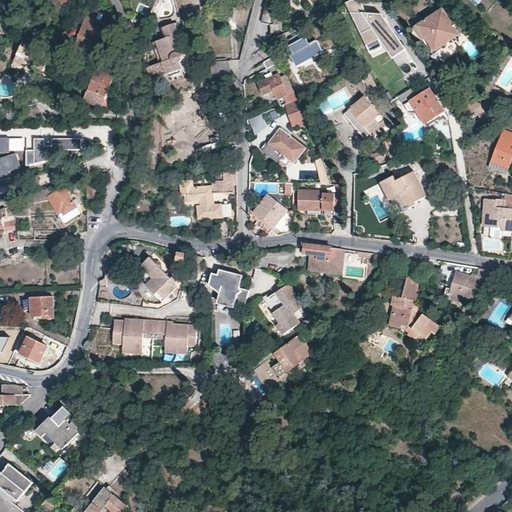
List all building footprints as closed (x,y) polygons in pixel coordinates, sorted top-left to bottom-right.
[(50,0),(47,7),(66,14),(71,0),(50,0)] [(366,10),(360,0),(349,0),(344,3),(369,43),(381,36),(388,46),(399,39),(382,12),(366,10)] [(153,9),(145,5),(140,15),(149,19),(153,9)] [(418,25),(426,37),(435,51),(461,34),(443,9),(418,25)] [(272,12),(264,10),(262,23),(270,25),(272,12)] [(104,22),(85,16),(74,47),(93,54),(104,22)] [(153,43),(159,58),(163,56),(164,61),(148,67),(152,79),(160,77),(181,69),(179,63),(181,61),(182,59),(181,56),(186,55),(175,23),(164,27),(168,38),(153,43)] [(418,25),(415,27),(424,39),(426,37),(418,25)] [(323,51),(316,40),(309,44),(301,32),(292,38),(295,43),(286,48),(298,67),(323,51)] [(426,37),(424,39),(433,52),(435,51),(426,37)] [(399,39),(388,46),(394,56),(405,48),(399,39)] [(28,67),(29,64),(32,59),(37,62),(34,67),(43,72),(52,55),(25,42),(15,60),(28,67)] [(279,62),(275,56),(264,63),(267,69),(268,68),(275,64),(279,62)] [(116,68),(99,61),(83,100),(101,108),(116,68)] [(230,73),(230,61),(211,62),(212,74),(230,73)] [(278,69),(275,64),(268,68),(271,73),(278,69)] [(273,96),(276,95),(278,99),(284,96),(287,103),(297,99),(286,74),(280,77),(279,74),(259,83),(264,94),(270,91),(273,96)] [(185,94),(189,104),(176,110),(182,124),(189,120),(193,130),(206,123),(204,117),(211,113),(207,105),(214,101),(206,84),(185,94)] [(431,88),(411,100),(426,123),(445,111),(431,88)] [(359,131),(364,126),(372,136),(388,123),(366,96),(345,114),(359,131)] [(301,121),(306,119),(299,98),(297,99),(287,103),(285,105),(294,125),(301,122),(301,121)] [(14,109),(15,120),(40,119),(39,107),(14,109)] [(268,112),(271,120),(279,116),(275,108),(268,112)] [(268,126),(263,114),(250,119),(257,136),(268,126)] [(189,120),(182,124),(187,133),(193,130),(189,120)] [(364,126),(359,131),(367,140),(372,136),(364,126)] [(268,154),(278,161),(283,154),(295,162),(306,148),(280,128),(269,144),(274,147),(268,154)] [(511,161),(511,132),(504,130),(492,161),(510,167),(511,161)] [(83,151),(84,137),(57,137),(55,145),(48,146),(48,138),(37,139),(36,150),(28,150),(29,167),(40,163),(64,152),(83,151)] [(392,139),(384,142),(391,160),(398,158),(392,139)] [(441,142),(430,143),(431,160),(443,159),(441,142)] [(264,151),(268,154),(274,147),(269,144),(264,151)] [(387,158),(384,150),(371,155),(373,162),(387,158)] [(332,184),(325,165),(321,166),(321,184),(332,184)] [(381,182),(390,200),(400,195),(403,200),(408,209),(418,205),(416,202),(428,195),(415,171),(397,181),(394,175),(381,182)] [(212,181),(213,185),(195,185),(194,178),(185,178),(185,192),(191,192),(191,199),(200,199),(203,199),(204,204),(200,203),(200,212),(205,212),(205,217),(223,217),(224,203),(213,203),(210,203),(210,198),(213,198),(213,193),(233,192),(233,172),(224,172),(224,181),(212,181)] [(81,180),(74,182),(76,192),(83,191),(81,180)] [(89,198),(98,197),(96,182),(86,183),(89,198)] [(62,184),(56,186),(27,194),(27,197),(12,200),(15,216),(30,215),(28,203),(50,200),(59,214),(62,211),(64,214),(76,207),(63,187),(62,184)] [(66,185),(63,187),(76,207),(80,204),(77,199),(75,199),(66,185)] [(344,211),(344,196),(324,196),(323,191),(299,191),(298,209),(314,210),(314,207),(323,207),(323,210),(323,214),(335,215),(336,211),(344,211)] [(505,200),(504,207),(497,207),(497,199),(486,198),(484,226),(491,226),(503,227),(503,230),(511,231),(511,194),(505,193),(505,200)] [(287,210),(288,209),(269,195),(255,212),(274,227),(287,210)] [(390,200),(393,205),(403,200),(400,195),(390,200)] [(0,227),(3,227),(2,218),(11,216),(10,205),(0,209),(0,227)] [(80,213),(76,207),(64,214),(62,211),(59,214),(65,223),(80,213)] [(272,229),(279,235),(294,231),(294,215),(287,210),(274,227),(255,212),(250,208),(250,214),(271,230),(272,229)] [(3,227),(4,231),(17,228),(15,216),(11,216),(2,218),(3,227)] [(503,230),(503,227),(491,226),(491,234),(493,236),(502,237),(503,230)] [(17,230),(19,240),(35,240),(35,231),(17,230)] [(301,248),(301,254),(318,255),(317,268),(329,269),(331,257),(339,258),(340,249),(304,245),(301,248)] [(375,254),(374,261),(387,262),(388,256),(375,254)] [(202,258),(195,257),(193,272),(201,273),(202,258)] [(163,302),(177,288),(174,284),(177,281),(174,277),(171,279),(150,258),(148,260),(141,260),(141,267),(136,272),(149,286),(155,292),(153,294),(162,303),(163,302)] [(123,282),(125,269),(107,266),(105,280),(123,282)] [(240,286),(243,273),(219,267),(216,272),(213,271),(210,283),(221,291),(218,301),(235,305),(237,300),(246,302),(250,289),(240,286)] [(472,276),(471,278),(457,274),(451,292),(455,294),(453,298),(461,300),(462,296),(475,301),(488,277),(491,271),(490,270),(480,268),(477,277),(472,276)] [(251,288),(271,291),(273,274),(254,271),(251,288)] [(424,313),(421,317),(414,312),(416,301),(418,301),(422,279),(407,276),(403,299),(393,297),(392,305),(394,306),(398,306),(396,315),(393,314),(391,327),(403,329),(403,325),(409,326),(412,329),(409,334),(416,339),(420,335),(426,340),(432,333),(434,334),(440,327),(424,313)] [(298,297),(289,285),(265,300),(275,316),(269,320),(263,312),(261,313),(279,338),(284,334),(299,324),(293,315),(301,309),(296,303),(300,300),(298,297)] [(155,292),(149,286),(147,288),(153,294),(155,292)] [(81,291),(73,290),(72,300),(80,301),(81,296),(81,291)] [(54,297),(32,298),(32,300),(24,300),(25,311),(32,311),(32,317),(33,317),(45,316),(45,318),(55,318),(54,297)] [(275,316),(265,300),(259,304),(263,312),(269,320),(275,316)] [(416,301),(414,312),(421,317),(424,313),(420,309),(421,301),(418,301),(416,301)] [(313,343),(322,338),(311,318),(301,324),(313,343)] [(154,336),(155,322),(126,319),(126,321),(115,320),(113,344),(123,345),(123,347),(142,349),(144,338),(144,335),(154,336)] [(158,336),(159,322),(155,322),(154,336),(144,335),(144,338),(147,338),(162,340),(166,340),(166,337),(158,336)] [(174,323),(159,322),(158,336),(166,337),(166,340),(165,348),(187,350),(187,348),(195,349),(197,328),(174,326),(174,323)] [(422,345),(426,340),(420,335),(416,339),(422,345)] [(20,356),(21,354),(28,339),(22,336),(14,353),(20,356)] [(313,354),(299,336),(276,354),(288,371),(313,354)] [(28,339),(21,354),(40,363),(44,353),(46,350),(48,347),(28,338),(28,339)] [(142,349),(123,347),(122,353),(142,355),(142,349)] [(187,350),(165,348),(164,354),(186,357),(187,350)] [(23,386),(11,384),(1,385),(1,395),(23,395),(23,386)] [(0,405),(20,405),(31,394),(23,395),(1,395),(0,394),(0,405)] [(79,434),(78,432),(80,430),(73,423),(69,427),(66,424),(71,420),(66,415),(56,424),(54,422),(52,420),(42,430),(41,429),(36,433),(43,439),(47,435),(56,444),(63,451),(79,434)] [(56,424),(62,418),(59,416),(54,422),(56,424)] [(42,430),(52,420),(50,419),(41,429),(42,430)] [(63,451),(56,444),(51,450),(58,457),(63,451)] [(32,485),(8,465),(0,474),(0,511),(21,511),(14,506),(10,502),(12,500),(17,503),(32,485)] [(106,511),(109,509),(113,511),(129,511),(131,510),(115,497),(106,489),(105,488),(91,505),(85,511),(106,511)] [(45,502),(38,509),(42,511),(51,511),(54,510),(45,502)]
